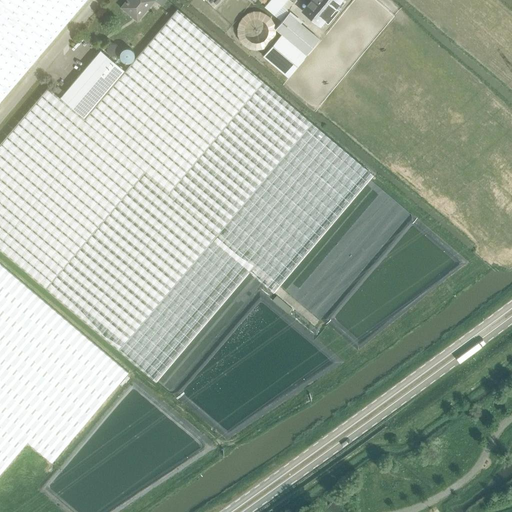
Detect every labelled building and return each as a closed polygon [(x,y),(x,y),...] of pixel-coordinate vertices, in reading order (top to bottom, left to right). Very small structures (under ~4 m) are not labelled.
[(0,0),(0,101),(85,0),(0,0)] [(127,0),(122,7),(134,17),(142,9),(145,11),(154,0),(162,6),(167,0),(127,0)] [(271,0),(265,7),(275,15),(282,5),(286,0),(271,0)] [(320,26),(342,0),(311,0),(302,11),(320,26)] [(177,8),(125,70),(85,117),(60,97),(48,87),(0,142),(0,248),(119,350),(156,381),(249,272),(274,292),(373,175),(312,123),(177,8)] [(281,34),(262,55),(288,77),(320,38),(301,22),(302,21),(290,11),(275,29),(281,34)] [(122,47),(122,44),(121,43),(119,40),(116,38),(115,38),(112,37),(110,38),(109,38),(106,40),(104,43),(103,44),(103,47),(103,50),(105,53),(108,55),(112,56),(115,56),(119,54),(120,53),(121,51),(122,47)] [(100,50),(60,97),(85,117),(125,70),(100,50)] [(62,90),(57,86),(53,90),(59,94),(62,90)] [(52,462),(104,400),(128,372),(0,263),(0,473),(27,441),(52,462)]
